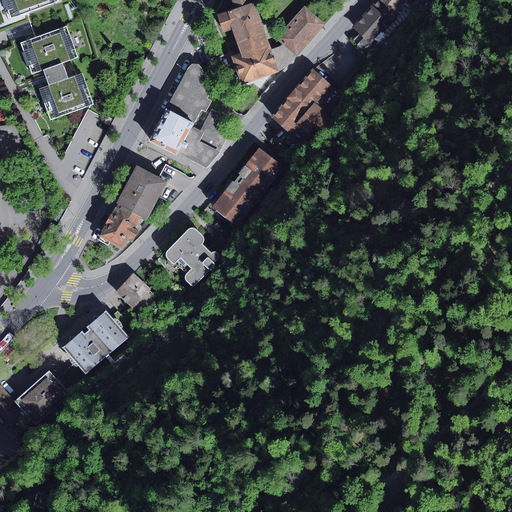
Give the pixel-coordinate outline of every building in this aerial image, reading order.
[(3,0),(11,18),(57,1),(56,0),(3,0)] [(243,84),(279,72),(271,49),(253,0),(231,0),(235,9),(217,15),(223,33),(232,30),(240,52),(240,53),(232,56),(243,84)] [(378,0),(354,27),(364,37),(370,43),(371,43),(396,17),(395,16),(380,2),(378,0)] [(381,0),(380,2),(395,16),(404,1),(416,10),(423,15),(434,2),(430,0),(381,0)] [(397,18),(384,32),(389,37),(416,10),(404,1),(395,16),(396,17),(397,18)] [(296,56),(325,25),(304,6),(275,38),(282,44),(296,56)] [(39,89),(50,120),(94,105),(83,73),(67,79),(61,63),(77,57),(66,26),(20,43),(32,75),(43,71),(49,85),(39,89)] [(370,43),(364,37),(357,45),(363,51),(370,43)] [(280,47),(271,49),(279,72),(286,68),(296,56),(282,44),(280,47)] [(72,60),(64,64),(70,77),(78,73),(72,60)] [(199,64),(192,64),(187,69),(166,110),(194,124),(201,110),(206,113),(212,101),(208,98),(212,92),(203,69),(199,64)] [(314,70),(271,116),(290,134),(298,126),(317,143),(336,123),(316,104),(332,87),(314,70)] [(265,81),(252,96),(256,100),(269,85),(265,81)] [(178,153),(207,169),(220,152),(200,141),(204,132),(193,127),(194,124),(166,110),(149,141),(176,156),(178,153)] [(259,148),(213,207),(238,227),(284,168),(259,148)] [(166,165),(158,178),(167,182),(159,197),(171,203),(193,180),(186,175),(166,165)] [(126,185),(156,202),(159,197),(167,182),(158,178),(137,166),(126,185)] [(156,202),(126,185),(116,203),(142,217),(146,220),(156,202)] [(116,203),(98,236),(123,250),(128,241),(132,243),(139,230),(136,228),(142,217),(116,203)] [(166,252),(165,255),(166,257),(172,263),(174,264),(176,263),(181,258),(192,269),(186,275),(185,278),(185,280),(190,285),(192,286),(194,285),(218,261),(219,259),(220,257),(218,254),(216,252),(214,252),(212,253),(202,244),(203,242),(204,240),(203,237),(195,229),(192,228),(189,230),(166,252)] [(133,273),(116,293),(133,309),(149,291),(151,289),(133,273)] [(159,299),(149,291),(133,309),(131,312),(140,320),(159,299)] [(106,312),(87,328),(90,330),(85,334),(82,331),(63,348),(76,362),(86,373),(128,337),(106,312)] [(11,348),(2,358),(6,361),(15,351),(11,348)] [(76,362),(68,370),(81,384),(89,377),(86,373),(76,362)] [(68,370),(57,379),(69,394),(81,384),(68,370)] [(49,371),(15,402),(36,425),(70,394),(69,394),(57,379),(49,371)] [(0,402),(6,410),(15,402),(0,384),(0,402)] [(42,495),(37,511),(55,511),(58,511),(62,501),(42,495)]
